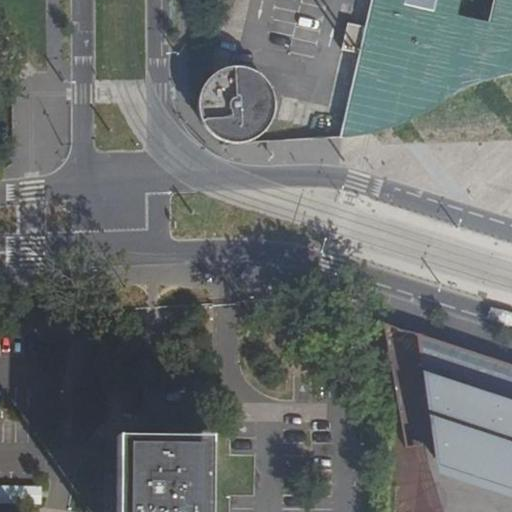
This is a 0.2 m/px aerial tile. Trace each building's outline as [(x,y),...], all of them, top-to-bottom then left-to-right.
[(511,0),(374,0),(368,30),(348,26),(342,52),(362,57),(367,58),(364,71),(358,70),(344,141),(351,135),(362,132),(379,128),(391,123),(402,118),(417,109),(435,98),(454,88),(482,78),(511,70),(511,0)] [(367,58),(362,57),(358,70),(364,71),(367,58)] [(252,142),(265,134),(274,119),(277,104),(273,87),(260,73),(240,65),(222,68),(206,81),(199,96),(198,112),(205,128),(218,140),(237,146),(252,142)] [(511,365),(416,334),(436,472),(511,497),(511,365)] [(437,511),(403,391),(393,392),(386,511),(437,511)] [(119,438),(117,511),(209,511),(210,439),(119,438)] [(0,486),(0,500),(30,500),(30,485),(0,486)]
